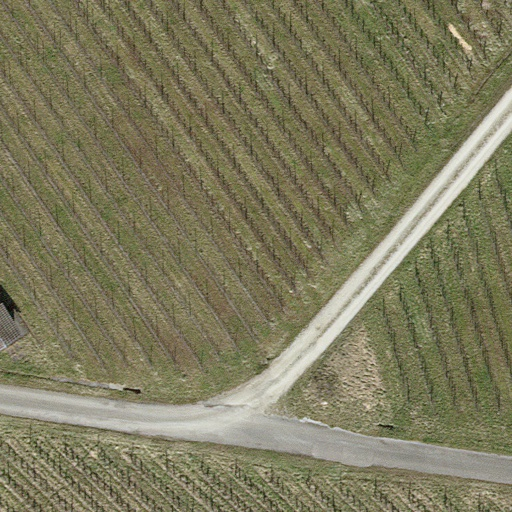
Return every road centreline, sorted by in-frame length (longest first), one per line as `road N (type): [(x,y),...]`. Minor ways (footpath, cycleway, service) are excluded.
road 1 (track): [(0,384),(511,447)]
road 2 (residential): [(511,105),(249,414)]
